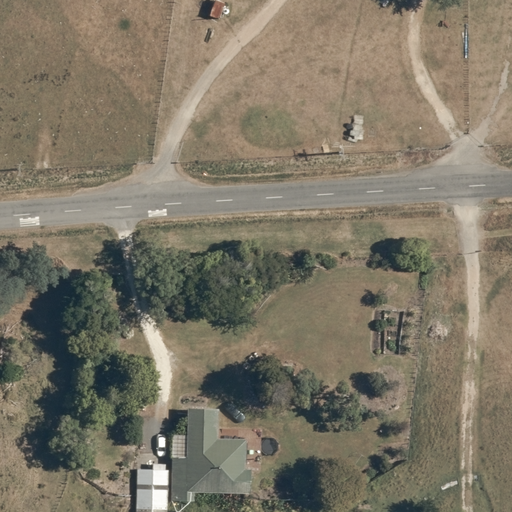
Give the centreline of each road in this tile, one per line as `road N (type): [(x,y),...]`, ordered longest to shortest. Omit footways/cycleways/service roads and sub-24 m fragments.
road 1 (tertiary): [(511,192),(0,235)]
road 2 (track): [(431,511),(425,480),(448,197)]
